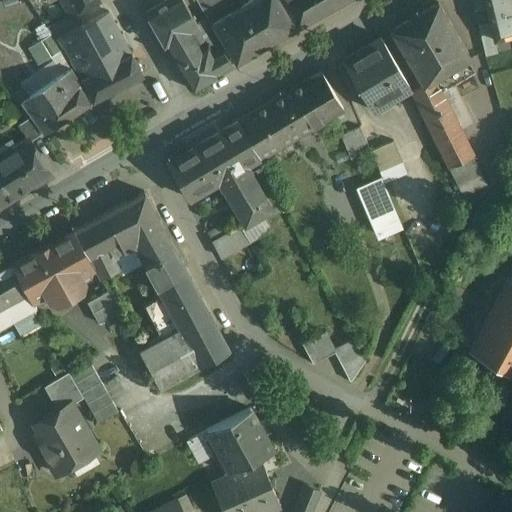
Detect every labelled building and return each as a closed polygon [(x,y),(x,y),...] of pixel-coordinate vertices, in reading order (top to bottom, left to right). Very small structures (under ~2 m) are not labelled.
[(99,0),(60,0),(69,17),(100,2),(99,0)] [(183,0),(166,0),(145,12),(166,48),(190,90),(232,65),(221,46),(213,51),(208,42),(202,46),(194,32),(200,29),(197,24),(183,0)] [(240,0),(204,0),(206,4),(202,6),(213,23),(243,4),(240,0)] [(250,0),(243,4),(213,23),(236,62),(296,26),(280,0),(250,0)] [(282,0),(297,24),(296,24),(297,26),(343,0),(282,0)] [(494,39),(511,34),(511,0),(484,0),(490,22),(494,39)] [(471,59),(438,3),(391,30),(423,85),(424,86),(467,61),(471,59)] [(109,12),(57,38),(64,48),(81,79),(131,53),(109,12)] [(205,19),(197,24),(200,29),(194,32),(202,46),(208,42),(213,51),(221,46),(205,19)] [(490,22),(478,25),(486,56),(498,53),(494,39),(490,22)] [(61,51),(51,35),(41,41),(51,57),(61,51)] [(382,40),(344,63),(373,111),(411,89),(382,40)] [(131,53),(81,79),(93,101),(143,75),(131,53)] [(467,61),(424,86),(423,85),(411,91),(448,167),(473,156),(475,155),(441,91),(473,71),(467,61)] [(71,68),(22,102),(44,133),(53,127),(53,128),(91,103),(71,68)] [(321,71),(238,120),(260,157),(343,108),(322,72),(321,72),(321,71)] [(43,134),(31,117),(18,126),(27,139),(28,138),(31,142),(43,134)] [(238,120),(198,144),(200,147),(170,165),(189,199),(219,181),(224,189),(223,190),(245,226),(273,210),(252,173),(251,173),(246,165),(260,157),(238,120)] [(360,127),(341,135),(351,159),(370,151),(360,127)] [(27,139),(0,155),(0,206),(0,207),(51,175),(31,142),(28,138),(27,139)] [(393,141),(371,150),(380,171),(402,162),(393,141),(394,141),(393,141)] [(473,156),(448,167),(463,197),(487,185),(473,156)] [(381,177),(356,187),(377,240),(403,230),(381,177)] [(144,192),(74,230),(102,278),(120,269),(114,257),(135,246),(144,264),(174,247),(144,192)] [(229,232),(224,223),(208,233),(221,258),(250,242),(241,225),(229,232)] [(74,230),(12,264),(32,301),(46,293),(49,300),(58,303),(82,289),(85,281),(81,274),(94,267),(74,230)] [(230,351),(174,247),(144,264),(161,295),(123,317),(160,388),(230,351)] [(12,264),(0,270),(0,327),(36,307),(32,301),(12,264)] [(511,270),(468,351),(511,374),(511,270)] [(107,291),(87,302),(98,323),(119,312),(107,291)] [(365,360),(354,339),(334,349),(326,332),(303,344),(313,364),(335,352),(350,381),(351,382),(365,360)] [(89,361),(69,372),(83,397),(98,423),(118,411),(89,361)] [(68,372),(44,386),(56,407),(54,412),(55,412),(71,402),(72,403),(83,397),(69,372),(68,372)] [(54,412),(39,421),(37,428),(42,436),(36,439),(56,473),(70,465),(71,462),(97,447),(72,403),(71,402),(55,412),(54,412)] [(274,451),(251,409),(206,431),(224,473),(274,451)] [(260,459),(210,481),(223,511),(267,511),(280,506),(260,459)] [(310,511),(320,490),(305,484),(293,511),(310,511)] [(181,511),(174,499),(148,511),(181,511)]
